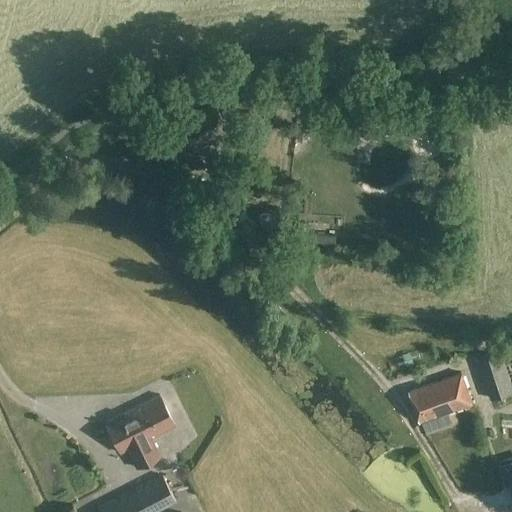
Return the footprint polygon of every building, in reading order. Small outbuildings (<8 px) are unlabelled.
[(231,134),(218,102),(146,133),(159,164),(231,134)] [(92,139),(107,134),(102,121),(87,126),(92,139)] [(187,164),(192,176),(207,170),(202,158),(187,164)] [(511,348),(500,352),(478,360),(490,399),(491,399),(496,412),(511,406),(511,348)] [(409,392),(420,422),(472,404),(461,373),(409,392)] [(149,438),(174,425),(159,396),(104,423),(119,452),(126,449),(137,469),(159,457),(149,438)] [(511,466),(501,470),(506,485),(511,483),(511,466)] [(155,511),(176,501),(162,475),(98,508),(100,511),(155,511)]
